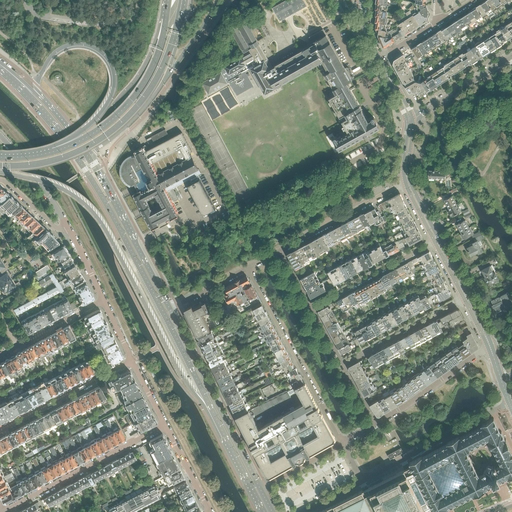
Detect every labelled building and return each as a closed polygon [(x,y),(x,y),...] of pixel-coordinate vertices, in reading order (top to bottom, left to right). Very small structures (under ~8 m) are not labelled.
[(303,0),(286,0),(272,8),(280,21),(307,6),(303,0)] [(497,9),(491,0),(487,0),(486,1),(492,12),(497,9)] [(502,5),(498,0),(491,0),(497,9),(502,5)] [(492,12),(486,1),(481,4),(487,15),(492,12)] [(387,11),(388,6),(375,3),(375,6),(375,7),(376,8),(375,10),(388,12),(391,13),(391,11),(389,11),(387,11)] [(428,11),(426,5),(416,4),(416,6),(415,8),(419,11),(421,9),(421,10),(422,9),(423,10),(424,12),(428,11)] [(487,15),(481,4),(476,7),(483,18),(487,15)] [(429,16),(428,11),(424,12),(423,10),(422,9),(421,10),(421,9),(419,11),(415,8),(413,5),(410,8),(420,24),(428,19),(429,16)] [(483,18),(476,7),(471,11),(478,21),(483,18)] [(420,24),(410,8),(408,9),(410,11),(408,12),(406,9),(403,10),(407,15),(415,28),(420,24)] [(387,18),(388,12),(375,10),(375,13),(375,14),(376,14),(375,16),(387,18)] [(478,21),(471,11),(469,12),(470,12),(466,14),(472,24),(475,22),(476,23),(478,22),(478,21)] [(472,24),(466,14),(461,18),(467,27),(468,28),(470,26),(470,25),(472,24)] [(407,15),(402,18),(404,21),(410,31),(415,28),(407,15)] [(387,24),(388,18),(387,18),(375,16),(375,19),(375,20),(376,20),(375,22),(387,24)] [(467,27),(461,18),(457,21),(463,30),(463,31),(466,29),(465,29),(467,27)] [(252,85),(245,73),(251,69),(265,94),(275,88),(275,87),(278,86),(282,84),(282,83),(317,64),(326,79),(327,79),(333,89),(332,90),(334,94),(336,93),(354,83),(352,80),(354,79),(354,77),(352,74),(348,67),(347,67),(345,68),(323,29),(311,36),(308,38),(312,45),(304,50),(304,49),(296,54),(294,49),(280,57),(283,61),(274,66),(275,67),(273,68),(245,19),(230,27),(244,52),(250,49),(251,51),(241,57),(240,57),(231,62),(229,59),(222,63),(224,66),(201,80),(202,83),(208,94),(228,83),(227,83),(230,81),(237,94),(237,93),(252,84),(252,85)] [(410,31),(404,21),(398,24),(401,29),(405,34),(410,31)] [(463,30),(457,21),(452,24),(458,33),(458,34),(461,33),(460,32),(463,30)] [(387,25),(387,24),(375,22),(375,26),(375,27),(376,27),(375,29),(387,31),(387,25)] [(458,33),(452,24),(447,27),(453,37),(456,36),(455,35),(458,33)] [(511,36),(511,35),(506,26),(503,28),(502,27),(499,28),(500,29),(507,40),(511,36)] [(453,37),(447,27),(443,29),(442,30),(441,30),(448,40),(448,41),(451,39),(450,38),(453,37)] [(388,34),(389,31),(387,31),(375,29),(376,29),(375,29),(377,33),(378,33),(378,36),(378,37),(381,36),(392,38),(393,37),(391,35),(389,35),(388,34)] [(500,29),(496,31),(494,33),(502,44),(504,43),(503,42),(507,40),(500,29)] [(448,40),(441,30),(436,33),(443,43),(446,42),(446,41),(448,40)] [(385,47),(402,36),(400,33),(393,37),(392,38),(381,36),(378,37),(383,47),(385,47)] [(443,43),(436,33),(431,36),(438,46),(438,47),(441,45),(441,44),(443,43)] [(502,44),(494,33),(492,34),(493,35),(489,37),(496,48),(502,44)] [(438,46),(431,36),(427,39),(433,49),(433,50),(436,48),(438,46)] [(496,48),(489,37),(484,41),(490,51),(496,48)] [(433,49),(427,39),(422,42),(428,53),(429,53),(431,51),(433,49)] [(490,51),(484,41),(483,41),(482,39),(479,41),(475,44),(476,45),(483,56),(490,51)] [(428,53),(422,42),(417,45),(423,55),(425,53),(426,54),(428,53)] [(423,55),(417,45),(412,49),(418,58),(420,56),(421,57),(423,56),(423,57),(424,57),(423,55)] [(483,56),(476,45),(473,46),(474,47),(471,49),(478,60),(483,56)] [(478,60),(471,49),(468,51),(467,50),(465,52),(472,63),(478,60)] [(472,63),(465,52),(459,55),(466,66),(469,64),(470,65),(472,63)] [(406,61),(407,60),(403,54),(394,60),(393,64),(393,65),(395,67),(394,67),(394,68),(406,61)] [(466,66),(459,55),(459,56),(453,60),(460,70),(466,66)] [(460,70),(453,60),(451,61),(450,60),(447,62),(447,63),(448,63),(455,73),(460,70)] [(410,69),(406,62),(406,61),(394,68),(399,75),(410,69)] [(448,63),(447,63),(444,65),(443,63),(442,64),(440,62),(439,63),(441,65),(442,66),(449,78),(451,76),(455,73),(448,63)] [(449,78),(442,66),(439,68),(440,69),(437,71),(443,82),(449,78)] [(414,76),(412,74),(412,73),(410,69),(399,75),(403,83),(404,83),(413,78),(414,76)] [(443,82),(437,71),(434,73),(433,72),(430,74),(431,75),(438,85),(443,82)] [(438,85),(431,75),(427,77),(428,77),(425,79),(425,80),(424,80),(431,90),(438,85)] [(416,92),(418,82),(415,81),(413,78),(404,83),(409,93),(412,91),(416,92)] [(431,90),(424,80),(424,79),(423,79),(421,80),(420,82),(421,82),(418,82),(416,92),(419,93),(421,96),(427,92),(431,90)] [(362,110),(360,107),(360,106),(359,106),(350,90),(355,87),(354,83),(336,93),(337,94),(329,98),(340,118),(346,114),(348,118),(342,121),(349,133),(368,122),(362,110)] [(367,134),(370,132),(379,127),(375,119),(374,119),(374,118),(373,117),(372,118),(371,119),(372,120),(368,122),(349,133),(337,140),(336,138),(335,138),(334,138),(333,140),(334,141),(339,150),(364,136),(365,137),(367,135),(367,134)] [(127,157),(126,158),(125,159),(123,161),(122,163),(121,165),(120,165),(119,166),(119,167),(120,167),(120,168),(120,169),(120,172),(120,174),(121,176),(121,178),(123,180),(124,182),(125,183),(127,185),(129,186),(130,187),(131,187),(132,190),(134,193),(133,193),(140,207),(143,211),(145,215),(152,229),(160,225),(158,223),(165,220),(166,222),(178,215),(172,203),(171,201),(173,200),(174,201),(179,199),(173,188),(186,181),(188,185),(188,186),(203,215),(215,209),(200,179),(199,180),(197,175),(200,173),(201,175),(203,174),(192,154),(191,155),(191,154),(190,154),(189,153),(191,152),(192,150),(183,134),(182,133),(181,132),(170,138),(165,129),(151,137),(156,145),(146,151),(146,149),(147,148),(146,145),(134,151),(136,154),(134,155),(133,155),(130,156),(128,157),(127,157)] [(445,177),(449,174),(446,170),(445,171),(428,170),(428,174),(427,174),(427,176),(428,176),(428,178),(429,178),(429,180),(434,180),(434,178),(445,178),(445,177)] [(454,198),(453,195),(454,195),(453,194),(458,191),(456,187),(450,191),(452,194),(449,195),(449,197),(444,200),(444,201),(446,204),(449,208),(456,205),(453,199),(454,198)] [(0,203),(0,204),(9,195),(5,191),(0,196),(0,203)] [(401,200),(403,200),(402,199),(401,199),(399,195),(400,195),(400,194),(399,194),(388,200),(391,206),(401,200)] [(0,212),(0,213),(14,199),(10,195),(9,195),(0,204),(0,205),(2,207),(0,209),(0,212)] [(8,214),(18,203),(14,199),(0,213),(2,214),(5,211),(8,214)] [(385,209),(386,211),(390,208),(389,207),(391,206),(388,200),(378,205),(382,211),(385,209)] [(407,207),(405,204),(403,204),(401,200),(391,206),(395,213),(405,208),(407,207)] [(12,216),(22,207),(18,204),(18,203),(8,214),(7,215),(8,216),(9,215),(10,216),(11,215),(12,216)] [(459,211),(461,210),(458,206),(457,207),(456,205),(449,208),(450,211),(448,211),(451,216),(452,215),(453,216),(460,212),(459,211)] [(17,221),(27,211),(22,207),(12,216),(17,221)] [(382,217),(379,212),(379,211),(377,212),(375,208),(371,210),(369,211),(367,211),(366,212),(365,213),(371,225),(376,223),(376,225),(384,221),(384,222),(387,220),(385,215),(382,217)] [(408,214),(410,213),(408,210),(406,209),(406,210),(405,208),(395,213),(398,219),(408,214)] [(22,225),(31,216),(27,211),(17,221),(22,225)] [(371,225),(365,213),(362,214),(361,214),(360,215),(359,216),(365,228),(368,226),(369,227),(371,225)] [(411,219),(413,219),(411,216),(410,215),(409,215),(408,214),(398,219),(401,225),(411,219)] [(28,228),(36,220),(31,216),(22,225),(26,229),(28,228)] [(365,228),(359,216),(356,217),(355,217),(354,218),(353,219),(359,231),(365,228)] [(359,231),(353,219),(350,221),(349,221),(348,221),(347,223),(346,223),(353,234),(359,231)] [(414,225),(416,225),(414,221),(413,221),(412,221),(411,219),(401,225),(404,231),(414,225)] [(31,234),(41,224),(36,220),(28,228),(26,229),(31,234)] [(469,228),(465,220),(457,224),(461,232),(469,228)] [(353,234),(346,223),(344,224),(343,224),(342,225),(341,226),(340,226),(347,237),(350,235),(351,236),(353,235),(353,234)] [(35,238),(45,228),(41,224),(31,234),(26,239),(26,240),(27,239),(28,240),(32,237),(32,236),(35,238)] [(407,237),(419,230),(417,227),(416,227),(415,227),(414,225),(404,231),(407,237)] [(347,237),(340,226),(338,227),(337,227),(336,228),(335,229),(334,229),(341,240),(344,239),(345,239),(347,238),(347,237)] [(473,233),(470,227),(469,228),(461,232),(462,234),(461,234),(463,238),(464,238),(472,234),(472,233),(473,233)] [(40,242),(50,233),(45,228),(35,238),(33,240),(38,245),(40,242)] [(341,240),(334,229),(332,230),(331,230),(330,231),(329,232),(328,232),(335,244),(338,242),(339,242),(341,241),(341,240)] [(421,238),(422,237),(419,230),(407,237),(405,237),(409,245),(421,238)] [(335,244),(328,232),(326,233),(325,234),(322,235),(329,247),(332,245),(333,246),(335,244)] [(59,242),(50,233),(40,242),(47,250),(48,250),(59,243),(59,242)] [(483,251),(477,241),(484,238),(482,234),(474,239),(475,242),(469,245),(470,247),(467,248),(469,251),(468,251),(468,252),(470,255),(470,254),(471,255),(477,252),(478,254),(483,251)] [(329,247),(322,235),(317,238),(324,252),(330,249),(329,247)] [(324,252),(317,238),(309,242),(318,258),(319,257),(318,255),(324,252)] [(405,247),(401,240),(398,242),(397,241),(395,242),(390,245),(388,242),(387,243),(393,254),(405,247)] [(318,258),(309,242),(302,246),(309,260),(315,257),(316,259),(318,258)] [(393,254),(387,243),(386,243),(387,246),(382,249),(386,257),(393,254)] [(386,257),(382,249),(379,244),(376,245),(377,247),(375,249),(381,260),(386,257)] [(68,254),(63,246),(51,254),(56,262),(58,261),(68,254)] [(309,260),(302,246),(295,250),(304,268),(305,267),(304,265),(305,265),(304,263),(309,260)] [(381,260),(375,249),(369,252),(375,263),(381,260)] [(304,268),(295,250),(287,254),(295,269),(299,267),(300,268),(301,267),(302,269),(303,271),(305,270),(304,268)] [(421,265),(432,259),(432,257),(429,251),(408,262),(411,268),(414,266),(413,264),(419,261),(421,265)] [(375,263),(369,252),(364,255),(369,266),(375,263)] [(369,266),(364,255),(363,253),(357,256),(364,269),(369,266)] [(61,265),(71,259),(68,254),(58,261),(59,262),(60,261),(62,264),(61,265)] [(364,269),(357,256),(351,259),(357,272),(358,272),(364,269)] [(65,270),(74,264),(72,261),(71,259),(61,265),(62,266),(63,265),(65,269),(64,269),(65,270)] [(357,272),(351,259),(345,263),(352,275),(353,275),(355,274),(355,273),(357,272)] [(435,265),(435,264),(435,263),(434,261),(433,260),(432,259),(421,265),(424,270),(435,265)] [(9,268),(6,263),(4,264),(4,263),(3,264),(0,260),(0,270),(2,273),(9,268)] [(415,275),(412,270),(411,268),(408,262),(405,264),(405,265),(403,266),(408,276),(410,275),(411,277),(415,275)] [(352,275),(345,263),(339,266),(346,278),(348,277),(349,277),(351,276),(352,275)] [(68,280),(80,273),(80,272),(77,268),(74,264),(65,270),(63,271),(67,277),(61,280),(63,283),(67,281),(66,279),(67,278),(68,280)] [(438,270),(438,268),(437,267),(436,266),(435,265),(424,270),(420,272),(421,274),(423,273),(423,272),(425,271),(427,276),(438,270)] [(346,278),(339,266),(333,269),(340,281),(341,281),(343,280),(346,278)] [(408,276),(403,266),(401,266),(397,268),(402,279),(408,276)] [(493,273),(489,266),(482,270),(485,277),(493,273)] [(340,281),(333,269),(330,270),(329,269),(328,270),(327,267),(325,268),(327,272),(330,278),(333,283),(334,284),(336,283),(337,283),(339,282),(340,281)] [(12,279),(9,276),(10,275),(10,274),(13,272),(9,268),(2,273),(4,276),(0,277),(0,285),(1,287),(12,279)] [(402,279),(397,268),(394,270),(394,271),(392,272),(397,282),(399,286),(400,286),(399,283),(400,283),(399,281),(402,279)] [(441,276),(441,274),(440,273),(439,272),(438,270),(427,276),(426,277),(428,279),(429,279),(430,282),(441,276)] [(304,285),(317,277),(314,271),(304,277),(303,274),(299,276),(301,279),(304,285)] [(397,282),(392,272),(390,272),(386,274),(391,285),(397,282)] [(48,284),(52,281),(56,286),(59,292),(63,290),(59,284),(52,273),(39,282),(37,279),(38,278),(36,275),(32,277),(34,281),(35,280),(41,289),(48,284)] [(85,281),(80,273),(68,280),(67,281),(63,283),(65,286),(70,283),(70,284),(73,288),(75,288),(78,286),(77,285),(79,284),(85,281)] [(498,279),(495,273),(493,273),(485,277),(484,278),(488,285),(494,282),(495,283),(498,281),(498,280),(498,279)] [(391,285),(386,274),(383,276),(383,277),(380,278),(387,290),(388,292),(389,291),(388,289),(387,290),(386,288),(391,285)] [(433,288),(444,282),(444,281),(444,280),(443,279),(442,278),(441,276),(430,282),(427,284),(428,286),(432,285),(433,288)] [(257,295),(248,278),(245,277),(225,288),(227,292),(224,293),(226,297),(225,297),(228,303),(235,300),(237,304),(237,305),(238,305),(240,305),(241,304),(242,306),(245,304),(246,306),(250,304),(247,300),(257,295)] [(307,290),(322,282),(322,281),(320,282),(317,277),(304,285),(305,288),(306,288),(307,289),(307,290)] [(326,290),(323,286),(324,285),(323,283),(327,282),(328,283),(329,283),(330,285),(333,283),(330,278),(322,282),(307,290),(308,292),(309,292),(309,293),(309,294),(311,298),(326,290)] [(387,290),(380,278),(379,278),(378,279),(377,280),(375,281),(381,293),(382,294),(385,292),(384,291),(387,290)] [(21,287),(18,282),(16,283),(15,282),(14,283),(12,279),(1,287),(3,290),(2,292),(3,294),(5,294),(11,290),(13,293),(21,287)] [(381,293),(375,281),(374,281),(373,281),(373,282),(372,283),(370,284),(376,296),(377,297),(379,295),(379,294),(381,293)] [(78,293),(78,292),(88,287),(86,282),(82,284),(78,287),(78,286),(75,288),(78,293)] [(436,293),(447,287),(447,286),(446,285),(445,284),(444,282),(433,288),(436,293)] [(376,296),(370,284),(368,284),(367,285),(367,286),(364,287),(371,299),(371,300),(374,298),(373,297),(376,296)] [(79,299),(91,292),(88,287),(78,292),(80,295),(78,296),(79,299)] [(371,299),(364,287),(363,287),(362,287),(361,289),(359,290),(365,301),(365,302),(366,303),(369,301),(368,300),(371,299)] [(451,295),(451,293),(450,291),(449,291),(447,287),(436,293),(427,298),(430,304),(433,302),(431,299),(437,296),(439,301),(451,295)] [(365,301),(359,290),(359,289),(353,292),(359,303),(360,306),(363,304),(363,303),(365,302),(365,301)] [(82,305),(94,298),(91,292),(79,299),(82,305)] [(359,303),(353,292),(348,295),(354,306),(359,303)] [(511,295),(510,296),(508,292),(491,301),(493,305),(492,305),(493,307),(494,309),(495,308),(497,312),(500,311),(500,312),(502,311),(501,310),(504,308),(505,310),(507,309),(506,308),(511,304),(511,299),(511,295)] [(354,306),(348,295),(342,298),(348,309),(354,306)] [(425,308),(420,298),(418,295),(415,297),(416,298),(413,299),(419,311),(420,311),(423,310),(423,309),(425,308)] [(430,304),(427,298),(425,295),(420,298),(425,308),(425,309),(431,306),(430,304)] [(66,297),(61,299),(63,302),(68,312),(73,309),(76,308),(73,302),(70,304),(67,299),(66,297)] [(348,309),(342,298),(337,301),(340,305),(340,306),(342,310),(343,312),(348,309)] [(419,311),(413,299),(412,298),(410,300),(410,301),(408,302),(414,314),(415,314),(417,313),(417,312),(419,311)] [(61,299),(57,302),(58,304),(64,314),(65,314),(68,312),(63,302),(61,299)] [(414,314),(408,302),(407,301),(404,303),(405,304),(402,305),(409,317),(410,317),(412,316),(412,315),(414,314)] [(57,302),(53,304),(59,317),(64,314),(58,304),(57,302)] [(213,329),(206,313),(210,312),(205,302),(193,308),(192,305),(185,309),(188,317),(187,317),(196,336),(197,335),(198,336),(212,329),(213,329)] [(53,304),(48,306),(49,309),(55,319),(59,317),(53,304)] [(332,310),(330,307),(332,306),(332,305),(332,304),(331,304),(328,305),(318,311),(321,316),(332,310)] [(409,317),(402,305),(402,304),(399,306),(399,307),(397,308),(403,320),(405,320),(406,319),(407,318),(409,317)] [(255,316),(265,310),(262,305),(250,311),(253,316),(255,316)] [(48,306),(44,309),(45,311),(50,322),(55,319),(49,309),(48,306)] [(22,312),(19,307),(13,310),(17,315),(22,312)] [(403,320),(397,308),(396,307),(393,309),(394,310),(392,311),(398,323),(399,323),(401,322),(401,321),(403,320)] [(44,309),(39,311),(41,313),(46,324),(50,322),(45,311),(44,309)] [(464,319),(461,313),(459,309),(457,309),(440,318),(441,320),(438,322),(440,328),(444,326),(444,324),(445,323),(446,325),(449,326),(450,325),(451,326),(453,326),(455,325),(455,324),(461,321),(463,321),(463,320),(464,319)] [(84,325),(101,316),(100,314),(101,313),(101,312),(100,310),(98,310),(87,316),(84,317),(86,321),(83,322),(84,325)] [(257,321),(267,315),(265,310),(255,316),(257,321)] [(324,322),(335,316),(332,310),(321,316),(324,322)] [(398,323),(392,311),(391,310),(388,311),(389,312),(386,314),(392,326),(393,326),(394,326),(395,325),(396,324),(398,323)] [(39,311),(35,314),(36,316),(42,326),(46,324),(41,313),(39,311)] [(392,326),(386,314),(385,313),(383,314),(383,315),(381,317),(387,329),(387,328),(388,329),(390,328),(390,327),(392,326)] [(35,314),(31,316),(32,318),(37,329),(42,326),(36,316),(35,314)] [(270,321),(268,317),(267,315),(257,321),(260,326),(261,326),(270,321)] [(31,316),(26,318),(27,321),(33,331),(37,329),(32,318),(31,316)] [(87,331),(104,322),(103,320),(101,316),(84,325),(84,326),(84,328),(85,329),(86,330),(87,330),(87,331)] [(326,327),(337,321),(335,316),(324,322),(326,327)] [(387,329),(381,317),(380,316),(377,317),(378,318),(375,320),(381,332),(382,331),(383,332),(385,331),(385,330),(387,329)] [(26,318),(21,321),(28,333),(33,331),(27,321),(26,318)] [(381,332),(375,320),(374,319),(372,320),(373,321),(370,323),(370,324),(370,323),(376,334),(377,335),(379,334),(379,333),(381,332)] [(262,332),(264,331),(273,327),(270,321),(261,326),(263,328),(261,329),(260,330),(260,329),(259,329),(258,330),(258,331),(257,331),(258,334),(262,332)] [(330,333),(340,327),(337,321),(326,327),(330,333)] [(440,328),(438,322),(437,321),(435,321),(433,321),(432,322),(431,323),(437,334),(442,331),(440,328)] [(90,337),(107,328),(106,326),(107,325),(107,324),(106,322),(104,322),(87,331),(90,337)] [(370,323),(370,324),(365,326),(371,337),(376,334),(370,323)] [(437,334),(431,323),(430,323),(429,324),(428,325),(426,326),(432,337),(437,334)] [(76,338),(70,328),(69,325),(62,329),(69,342),(76,338)] [(343,332),(342,329),(345,327),(344,325),(340,327),(330,333),(332,338),(343,332)] [(371,337),(365,326),(359,329),(365,340),(371,337)] [(432,337),(426,326),(425,326),(424,327),(423,328),(421,329),(427,340),(432,337)] [(467,326),(457,332),(461,338),(462,337),(461,335),(462,333),(465,332),(469,329),(467,326)] [(267,336),(275,331),(273,327),(264,331),(265,333),(262,335),(263,338),(267,336)] [(93,342),(110,334),(109,332),(107,328),(90,337),(93,342)] [(64,345),(69,342),(62,329),(57,332),(63,345),(66,350),(67,350),(64,345)] [(215,337),(213,333),(214,333),(212,329),(198,336),(197,337),(199,340),(198,340),(199,342),(200,344),(201,344),(215,337)] [(365,340),(359,329),(354,332),(356,337),(357,339),(360,343),(365,340)] [(427,340),(421,329),(419,329),(418,330),(418,331),(416,332),(421,342),(427,340)] [(269,341),(278,337),(275,331),(267,336),(268,339),(266,340),(268,342),(269,341)] [(63,345),(57,332),(50,335),(57,348),(59,352),(60,351),(59,348),(63,345)] [(335,343),(346,337),(343,332),(332,338),(335,343)] [(421,342),(416,332),(414,332),(413,332),(412,334),(410,335),(416,345),(421,342)] [(478,346),(471,333),(468,335),(469,336),(463,341),(464,342),(471,352),(473,352),(474,351),(474,350),(476,349),(477,348),(478,346)] [(100,347),(113,340),(112,338),(113,336),(112,334),(110,334),(93,342),(97,349),(100,347)] [(57,348),(50,335),(45,338),(53,353),(55,351),(54,350),(57,348)] [(416,345),(410,335),(409,335),(408,335),(407,336),(405,338),(411,348),(416,345)] [(205,352),(224,342),(223,340),(219,343),(216,336),(215,337),(201,344),(201,345),(201,346),(201,347),(202,348),(203,348),(205,352)] [(270,347),(281,342),(278,337),(269,341),(271,344),(269,345),(270,347)] [(338,349),(349,343),(346,337),(335,343),(338,349)] [(411,348),(405,338),(404,337),(402,338),(402,339),(400,340),(405,351),(411,348)] [(53,353),(45,338),(39,342),(46,355),(49,353),(50,355),(53,353)] [(100,356),(102,355),(118,347),(117,344),(114,339),(114,340),(114,339),(113,340),(100,347),(103,352),(103,353),(99,354),(100,356)] [(405,351),(400,340),(398,340),(397,341),(397,342),(394,343),(400,354),(405,351)] [(46,355),(39,342),(33,345),(41,359),(44,358),(43,356),(46,355)] [(224,352),(221,348),(220,345),(221,345),(225,343),(224,342),(205,352),(207,356),(206,356),(206,357),(206,358),(207,359),(208,359),(209,359),(209,360),(224,352)] [(275,352),(284,347),(281,342),(270,347),(273,353),(275,352)] [(471,352),(464,342),(461,344),(462,345),(458,347),(465,357),(466,356),(467,356),(468,354),(471,352)] [(351,349),(352,348),(349,343),(338,349),(341,354),(343,353),(343,354),(351,349)] [(400,354),(394,343),(393,343),(392,344),(391,345),(389,346),(395,357),(400,354)] [(41,359),(33,345),(27,348),(34,361),(37,359),(41,365),(43,364),(41,359)] [(465,357),(458,347),(457,346),(456,345),(454,347),(455,348),(451,350),(459,361),(460,360),(462,360),(462,358),(465,357)] [(395,357),(389,346),(388,346),(387,347),(386,348),(384,349),(390,359),(395,357)] [(124,357),(118,347),(102,355),(107,366),(115,362),(119,360),(119,359),(123,357),(123,358),(124,357)] [(276,358),(278,357),(287,352),(284,347),(275,352),(277,355),(275,355),(276,358)] [(34,368),(31,362),(34,361),(27,348),(22,351),(29,366),(32,371),(34,375),(35,374),(32,369),(34,368)] [(390,359),(384,349),(383,349),(381,349),(381,351),(379,352),(378,352),(384,362),(390,359)] [(459,361),(451,350),(451,349),(448,351),(449,352),(446,354),(454,365),(455,364),(456,364),(457,362),(459,361)] [(29,366),(22,351),(16,354),(23,367),(26,366),(27,367),(29,366)] [(224,360),(222,357),(224,356),(223,354),(224,353),(224,352),(209,360),(210,362),(210,363),(211,366),(212,366),(212,367),(225,360),(224,360)] [(279,363),(280,362),(289,357),(287,352),(278,357),(279,360),(277,360),(279,363)] [(384,362),(378,352),(377,352),(376,352),(375,353),(373,355),(379,365),(384,362)] [(454,365),(446,354),(445,353),(443,355),(440,358),(448,369),(449,368),(451,368),(451,366),(454,365)] [(23,367),(16,354),(16,355),(14,356),(13,356),(11,357),(11,358),(19,373),(25,370),(23,367)] [(379,365),(373,355),(372,354),(371,355),(370,356),(368,357),(371,363),(371,362),(374,368),(379,365)] [(283,367),(292,363),(289,357),(280,362),(282,365),(280,366),(278,367),(279,370),(283,367)] [(448,369),(440,358),(440,357),(437,359),(438,360),(435,362),(443,373),(444,372),(445,371),(446,370),(448,369)] [(19,373),(11,358),(9,359),(7,359),(5,360),(5,361),(12,374),(15,373),(16,375),(19,373)] [(92,370),(87,360),(81,363),(88,376),(90,375),(92,374),(94,373),(93,370),(92,370)] [(215,373),(228,366),(225,360),(212,367),(213,368),(213,369),(214,372),(215,372),(215,373)] [(12,374),(5,361),(3,362),(0,363),(0,365),(6,377),(9,375),(10,378),(13,376),(12,374)] [(443,373),(435,362),(434,361),(432,363),(432,364),(429,366),(437,377),(437,376),(438,376),(440,375),(440,374),(443,373)] [(352,373),(362,367),(363,367),(362,364),(361,365),(359,362),(349,367),(349,368),(350,371),(351,371),(352,373)] [(88,376),(81,363),(76,366),(83,379),(85,378),(87,377),(87,376),(88,376)] [(287,372),(295,368),(292,363),(283,367),(285,370),(283,371),(284,373),(287,372)] [(437,377),(429,366),(429,365),(426,367),(427,368),(424,370),(432,380),(433,380),(434,379),(435,378),(437,377)] [(83,379),(76,366),(71,369),(78,381),(79,380),(79,381),(82,379),(81,379),(83,379)] [(230,373),(228,369),(230,368),(228,366),(215,373),(216,374),(216,375),(217,378),(218,379),(230,373)] [(432,380),(424,370),(423,369),(421,366),(421,367),(420,368),(420,369),(420,370),(421,371),(421,372),(418,374),(426,384),(427,384),(429,383),(429,382),(432,380)] [(299,373),(298,371),(295,367),(295,368),(287,372),(288,375),(286,376),(288,379),(299,373)] [(365,373),(366,372),(365,370),(364,370),(362,368),(363,368),(362,367),(352,373),(352,374),(353,375),(354,376),(355,378),(365,373)] [(78,381),(71,369),(66,372),(72,384),(74,383),(76,382),(78,381)] [(113,391),(119,388),(133,380),(131,376),(132,374),(130,371),(129,371),(128,371),(111,380),(106,382),(108,386),(109,385),(110,386),(109,387),(111,390),(113,391)] [(72,384),(66,372),(60,374),(67,387),(68,386),(69,386),(71,385),(72,384)] [(233,379),(231,376),(233,375),(231,372),(230,373),(218,379),(219,380),(219,382),(220,384),(221,385),(233,379)] [(291,383),(301,378),(300,376),(299,373),(288,379),(288,380),(288,381),(289,381),(291,383)] [(358,384),(368,379),(369,378),(368,376),(367,376),(365,373),(355,378),(355,379),(355,380),(356,381),(357,382),(358,384)] [(426,384),(418,374),(418,373),(412,377),(420,388),(421,388),(422,388),(423,387),(424,386),(426,384)] [(67,387),(60,374),(55,377),(62,390),(63,389),(65,388),(67,387)] [(236,385),(234,382),(239,379),(238,376),(233,379),(221,385),(222,387),(222,388),(223,390),(224,391),(236,385)] [(62,390),(55,377),(49,380),(56,393),(58,392),(60,391),(62,390)] [(420,388),(412,377),(410,379),(410,380),(407,382),(415,392),(416,392),(418,391),(418,390),(420,388)] [(304,383),(302,379),(301,378),(291,383),(292,386),(294,385),(295,388),(304,383)] [(361,390),(373,384),(371,381),(370,382),(368,379),(358,384),(358,386),(359,387),(360,388),(361,390)] [(56,393),(49,380),(44,383),(50,396),(51,396),(52,395),(55,394),(55,393),(56,393)] [(141,391),(138,386),(134,380),(133,380),(119,388),(122,393),(118,395),(123,405),(124,404),(129,413),(146,403),(147,403),(144,399),(142,395),(140,391),(141,391)] [(50,396),(44,383),(43,381),(39,383),(40,384),(37,386),(44,399),(48,397),(50,396)] [(415,392),(407,382),(407,381),(404,383),(405,384),(402,386),(410,396),(411,396),(412,395),(413,394),(415,392)] [(239,392),(237,388),(239,387),(242,385),(241,384),(243,383),(243,382),(236,385),(224,391),(225,393),(225,394),(226,396),(227,397),(239,392)] [(335,439),(332,434),(309,392),(307,388),(307,387),(306,388),(304,384),(305,384),(304,383),(295,388),(288,392),(290,396),(297,392),(302,401),(300,402),(302,405),(295,409),(293,407),(289,409),(290,411),(285,414),(283,412),(281,414),(282,416),(273,421),(272,419),(270,420),(271,422),(263,427),(262,425),(265,424),(263,422),(262,423),(261,422),(258,424),(260,427),(261,428),(259,429),(249,410),(237,416),(236,417),(267,477),(269,478),(295,463),(296,461),(299,460),(304,458),(303,457),(306,455),(308,456),(334,441),(335,439)] [(373,391),(377,389),(376,386),(374,387),(373,384),(361,390),(361,391),(362,393),(364,394),(365,396),(367,395),(368,397),(374,394),(372,392),(374,392),(373,391)] [(410,396),(402,386),(401,385),(399,386),(400,388),(396,390),(404,401),(404,400),(405,400),(407,399),(407,398),(410,396)] [(44,399),(37,386),(34,387),(34,386),(31,388),(38,402),(41,401),(44,399)] [(107,399),(100,386),(94,389),(95,389),(102,402),(107,399)] [(38,402),(31,388),(27,389),(28,391),(25,392),(32,405),(36,404),(38,402)] [(102,402),(95,389),(89,391),(97,405),(102,402)] [(242,398),(241,394),(242,394),(242,393),(243,392),(246,391),(245,389),(239,392),(227,397),(228,399),(228,400),(229,403),(230,403),(242,398)] [(404,401),(396,390),(395,389),(393,391),(393,392),(390,394),(397,405),(397,404),(399,404),(400,404),(401,402),(403,401),(404,401)] [(97,405),(89,391),(84,394),(91,408),(97,405)] [(26,409),(22,402),(19,396),(17,392),(11,396),(19,412),(23,410),(26,409)] [(32,405),(25,392),(19,396),(22,402),(26,409),(28,408),(32,405)] [(91,408),(84,394),(79,397),(86,410),(91,408)] [(397,405),(390,394),(387,395),(388,396),(384,399),(390,409),(392,408),(393,408),(394,406),(397,405)] [(19,412),(11,396),(8,397),(9,399),(6,401),(10,408),(13,415),(16,414),(19,412)] [(390,409),(384,399),(383,396),(381,397),(382,398),(378,401),(378,400),(377,400),(385,412),(386,412),(387,411),(388,410),(390,409)] [(86,410),(79,397),(74,399),(81,412),(80,412),(81,413),(86,410)] [(246,406),(248,406),(244,397),(242,398),(230,403),(231,405),(231,406),(232,409),(233,410),(234,411),(234,412),(235,415),(236,416),(248,410),(246,406)] [(81,412),(74,399),(72,400),(68,402),(75,415),(80,412),(81,412)] [(385,412),(377,400),(371,403),(370,405),(377,416),(379,416),(381,415),(382,414),(385,412)] [(13,415),(10,408),(6,401),(3,402),(2,401),(0,401),(0,422),(4,421),(11,417),(13,415)] [(75,415),(68,402),(66,404),(62,406),(69,418),(75,415)] [(134,422),(151,413),(149,409),(146,403),(129,413),(125,415),(130,424),(134,422)] [(69,418),(62,406),(60,407),(56,409),(62,422),(69,418)] [(62,422),(56,409),(53,410),(50,412),(56,425),(62,422)] [(56,425),(50,412),(47,413),(43,415),(50,428),(56,425)] [(139,431),(156,422),(153,416),(152,413),(151,413),(134,422),(138,430),(139,431)] [(50,428),(43,415),(41,416),(37,419),(44,431),(50,428)] [(125,438),(120,428),(119,426),(115,429),(111,421),(115,419),(113,415),(107,418),(119,442),(123,440),(125,438)] [(119,442),(107,418),(104,420),(111,432),(108,434),(114,445),(119,442)] [(441,511),(448,509),(448,508),(473,495),(473,496),(486,490),(485,489),(493,485),(500,482),(500,481),(507,477),(508,478),(511,476),(511,452),(511,451),(511,450),(506,439),(505,439),(501,431),(500,432),(493,418),(481,425),(482,426),(460,437),(459,436),(447,443),(447,444),(422,457),(422,456),(409,463),(410,465),(412,467),(410,468),(412,470),(411,470),(406,473),(402,467),(367,486),(369,490),(363,493),(362,490),(318,511),(441,511)] [(44,431),(37,419),(35,420),(31,422),(38,434),(44,431)] [(114,445),(108,434),(104,436),(99,428),(104,425),(102,422),(101,421),(95,424),(108,448),(114,445)] [(38,434),(31,422),(29,423),(25,425),(32,438),(38,434)] [(108,448),(95,424),(92,426),(99,439),(97,440),(102,451),(108,448)] [(32,438),(25,425),(23,426),(19,428),(26,441),(32,438)] [(102,451),(97,440),(92,442),(88,434),(92,432),(90,428),(90,427),(84,430),(96,454),(102,451)] [(26,441),(19,428),(17,429),(17,430),(13,432),(20,444),(26,441)] [(96,454),(84,430),(81,432),(81,433),(88,445),(85,446),(84,447),(90,457),(96,454)] [(398,437),(394,430),(384,435),(388,442),(396,439),(399,445),(401,444),(398,437)] [(20,444),(13,432),(13,431),(11,433),(7,435),(13,447),(20,444)] [(90,457),(84,447),(85,446),(78,433),(74,435),(71,437),(73,440),(76,438),(80,447),(81,448),(78,450),(84,461),(90,457)] [(13,447),(7,435),(4,436),(1,438),(7,451),(13,447)] [(169,448),(166,442),(165,439),(164,439),(162,435),(150,441),(149,442),(149,443),(150,445),(152,445),(153,448),(152,449),(153,449),(152,450),(154,453),(155,453),(156,455),(155,456),(156,459),(158,459),(159,461),(172,455),(172,454),(169,448)] [(84,461),(78,450),(73,440),(71,437),(68,438),(65,440),(67,444),(70,443),(74,450),(75,452),(72,453),(78,464),(84,461)] [(72,453),(67,444),(65,440),(62,442),(69,455),(66,456),(72,467),(78,464),(72,453)] [(72,467),(66,456),(65,455),(59,443),(56,445),(62,457),(63,458),(60,460),(65,470),(72,467)] [(65,470),(60,460),(53,446),(50,448),(56,461),(54,463),(60,473),(65,470)] [(390,459),(403,452),(401,448),(388,455),(390,459)] [(53,463),(52,461),(53,461),(47,450),(44,451),(45,453),(44,453),(50,465),(48,466),(54,477),(59,474),(60,473),(54,463),(53,463)] [(136,459),(132,453),(132,452),(131,452),(122,457),(124,460),(127,459),(129,463),(136,459)] [(46,467),(45,465),(47,464),(41,453),(38,454),(39,456),(38,457),(44,468),(42,469),(48,480),(54,477),(48,466),(46,467)] [(178,465),(174,459),(175,459),(172,455),(159,461),(156,463),(159,468),(160,467),(162,471),(161,472),(163,476),(178,468),(177,466),(178,465)] [(41,470),(40,468),(41,468),(34,456),(32,458),(33,460),(32,460),(38,471),(36,473),(41,483),(47,480),(48,480),(42,469),(41,470)] [(129,463),(127,459),(124,460),(122,457),(117,460),(121,467),(129,463)] [(34,473),(33,471),(34,470),(29,459),(25,461),(32,474),(29,476),(35,487),(41,483),(36,473),(34,473)] [(121,467),(117,460),(117,459),(116,459),(110,463),(112,467),(111,467),(113,471),(121,467)] [(28,477),(27,474),(28,474),(22,463),(20,464),(21,466),(20,466),(26,478),(23,479),(29,490),(34,487),(35,487),(29,476),(28,477)] [(110,473),(106,466),(100,469),(102,472),(99,474),(101,478),(110,473)] [(29,490),(23,479),(17,468),(15,469),(13,470),(19,480),(16,481),(19,487),(22,493),(29,490)] [(178,468),(164,476),(165,478),(165,479),(168,486),(173,483),(184,478),(182,473),(180,470),(180,471),(179,468),(178,468)] [(101,478),(99,474),(102,472),(100,469),(91,473),(95,481),(101,478)] [(0,482),(5,480),(4,479),(5,478),(6,479),(13,475),(11,472),(6,475),(4,472),(3,473),(0,474),(0,482)] [(95,481),(91,473),(90,473),(91,473),(86,476),(85,476),(85,477),(89,484),(90,486),(92,485),(91,483),(95,481)] [(0,489),(8,485),(6,483),(14,478),(13,475),(6,479),(6,480),(5,481),(5,480),(0,482),(0,489)] [(89,484),(85,477),(77,481),(78,485),(82,483),(84,487),(89,484)] [(84,487),(82,483),(78,485),(77,481),(71,484),(75,492),(84,487)] [(189,487),(188,485),(186,481),(175,486),(176,488),(178,492),(189,487)] [(154,482),(105,507),(108,511),(137,511),(163,499),(154,482)] [(75,492),(71,484),(70,484),(64,487),(66,491),(68,490),(70,494),(75,492)] [(11,491),(10,490),(11,489),(10,488),(9,488),(8,485),(0,489),(0,496),(0,497),(11,491)] [(22,493),(19,487),(13,490),(14,492),(12,493),(11,491),(0,497),(3,502),(5,503),(5,502),(22,493)] [(70,494),(68,490),(66,491),(64,487),(60,489),(59,490),(60,490),(64,498),(70,494)] [(181,498),(192,493),(189,487),(178,492),(180,497),(178,498),(178,497),(176,499),(177,501),(178,500),(181,498)] [(64,498),(60,490),(53,494),(55,497),(52,499),(54,503),(64,498)] [(195,499),(194,497),(192,493),(181,498),(184,505),(195,499)] [(54,503),(52,499),(55,497),(53,494),(45,498),(41,500),(44,505),(47,504),(48,506),(54,503)] [(198,506),(197,504),(197,503),(195,499),(184,505),(187,511),(198,506)] [(37,509),(40,507),(37,502),(34,504),(25,509),(26,511),(28,511),(30,511),(37,511),(38,511),(37,509)]
